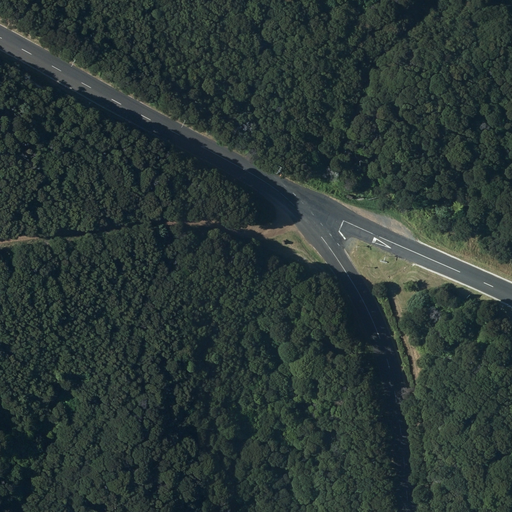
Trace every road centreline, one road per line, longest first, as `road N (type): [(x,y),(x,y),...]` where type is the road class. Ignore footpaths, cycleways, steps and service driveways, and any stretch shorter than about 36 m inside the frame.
road 1 (track): [(299,205),(274,241),(171,224),(5,511)]
road 2 (tertiary): [(0,43),(299,205)]
road 3 (tertiary): [(299,205),(379,337),(408,511)]
road 4 (unclassified): [(299,205),(511,296)]
